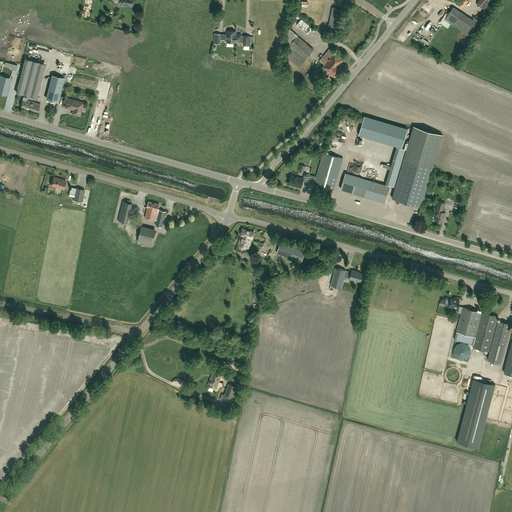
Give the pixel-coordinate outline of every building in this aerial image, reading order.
[(479,0),(477,3),(487,11),(495,0),(479,0)] [(452,7),(444,19),(453,25),(461,13),(452,7)] [(338,28),(338,27),(341,28),(341,24),(339,23),(342,9),(336,8),(332,27),(338,28)] [(365,23),(370,15),(364,11),(362,13),(359,12),(361,10),(359,9),(356,13),(357,14),(355,17),(365,23)] [(426,51),(441,26),(429,18),(424,15),(409,41),(426,51)] [(225,34),(224,39),(227,39),(227,42),(227,46),(233,46),(233,42),(236,42),(241,42),(241,36),(241,35),(236,34),(236,31),(227,31),(227,34),(225,34)] [(241,36),(241,42),(244,42),(243,45),(243,49),(249,50),(249,45),(250,45),(250,42),(250,36),(244,36),(241,36)] [(283,53),(298,65),(299,66),(312,50),(297,37),(283,53)] [(322,58),(327,62),(325,64),(322,68),(332,76),(333,75),(334,76),(341,68),(338,65),(343,59),(334,52),(330,48),(322,58)] [(36,98),(45,64),(25,58),(16,92),(36,98)] [(47,99),(58,102),(64,78),(53,75),(47,99)] [(0,81),(0,93),(5,95),(10,78),(2,76),(0,81)] [(40,104),(26,99),(26,98),(23,97),(23,99),(20,106),(38,111),(40,104)] [(79,102),(68,99),(66,107),(73,109),(72,113),(79,115),(82,104),(78,103),(79,102)] [(403,144),(407,125),(363,116),(359,135),(403,144)] [(406,149),(403,159),(395,187),(392,198),(421,206),(432,168),(442,134),(413,126),(406,149)] [(396,146),(385,184),(395,187),(403,159),(406,149),(396,146)] [(314,184),(334,190),(343,158),(323,152),(316,176),(304,173),(303,179),(291,175),(288,184),(301,187),(302,181),(314,184)] [(385,202),(389,186),(345,173),(340,189),(385,202)] [(64,190),(67,181),(54,178),(52,187),(64,190)] [(85,189),(75,187),(73,200),(82,202),(85,189)] [(155,220),(157,220),(155,225),(162,227),(166,211),(158,209),(159,204),(149,201),(147,207),(145,217),(155,220)] [(438,201),(436,207),(435,210),(437,211),(435,216),(436,217),(435,221),(442,223),(443,219),(445,213),(442,212),(445,203),(438,201)] [(248,248),(251,238),(252,238),(254,232),(242,228),(240,234),(242,235),(238,245),(248,248)] [(139,244),(154,244),(154,229),(138,229),(139,244)] [(281,243),(277,252),(280,254),(301,262),(305,252),(284,244),(281,243)] [(360,282),(363,273),(357,272),(357,271),(352,270),(351,272),(345,270),(336,267),(331,285),(340,288),(343,277),(349,278),(349,279),(360,282)] [(456,310),(457,307),(459,300),(451,298),(445,297),(444,303),(449,305),(453,306),(452,308),(452,309),(453,311),(455,311),(456,310)] [(497,320),(498,318),(498,316),(483,312),(478,311),(463,307),(462,308),(461,313),(456,332),(454,339),(474,345),(473,347),(489,352),(489,351),(497,320)] [(498,321),(488,360),(500,363),(511,324),(498,321)] [(459,360),(462,360),(464,360),(467,359),(469,357),(470,354),(470,352),(470,349),(469,347),(467,345),(465,343),(462,343),(459,343),(457,345),(455,346),(454,349),(453,351),(454,354),(455,356),(457,358),(459,360)] [(208,385),(216,389),(221,375),(213,372),(208,385)] [(457,442),(478,447),(495,384),(473,379),(457,442)] [(224,401),(232,404),(239,387),(231,384),(229,384),(222,401),(224,401)]
